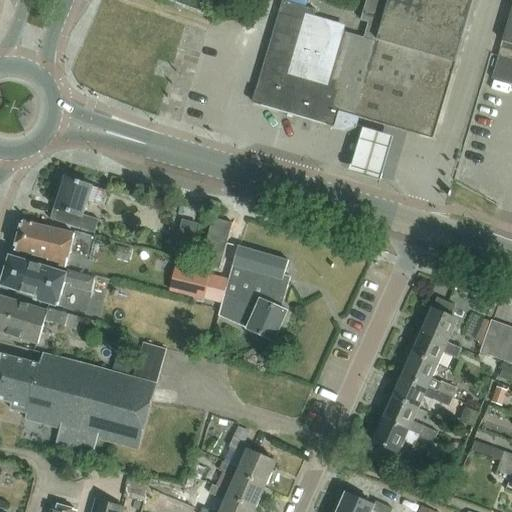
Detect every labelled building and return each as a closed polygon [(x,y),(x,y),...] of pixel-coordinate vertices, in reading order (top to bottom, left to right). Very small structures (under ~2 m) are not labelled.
[(433,137),(473,0),(366,0),(362,14),(360,21),(368,23),(363,39),(341,32),(325,86),(287,75),(303,22),(311,24),(315,10),(281,1),(271,35),(273,36),(256,96),(254,96),(252,103),(346,130),(353,126),(358,111),(425,130),(423,135),(433,137)] [(511,7),(492,77),(511,83),(511,7)] [(395,134),(364,125),(350,169),(381,179),(395,134)] [(94,235),(99,221),(83,216),(92,187),(65,179),(59,199),(57,198),(50,221),(94,235)] [(223,253),(235,257),(229,278),(176,264),(169,290),(222,305),(219,314),(249,328),(248,329),(274,341),(287,312),(281,310),(290,278),(283,276),(288,261),(238,246),(238,247),(226,244),(232,224),(213,218),(205,245),(213,247),(207,266),(219,269),(223,253)] [(199,224),(183,219),(174,252),(190,256),(199,224)] [(66,270),(74,236),(22,223),(15,253),(48,261),(47,265),(66,270)] [(69,270),(68,273),(9,256),(0,287),(35,297),(34,301),(58,308),(65,283),(72,285),(71,288),(92,294),(96,278),(69,270)] [(471,312),(491,320),(497,305),(477,297),(471,312)] [(49,308),(48,313),(0,298),(0,299),(0,332),(38,345),(46,320),(65,326),(69,314),(49,308)] [(433,309),(423,332),(449,343),(459,321),(451,317),(456,306),(438,298),(433,309)] [(480,351),(492,355),(504,324),(492,319),(480,351)] [(504,360),(511,337),(511,326),(504,324),(492,355),(504,360)] [(423,332),(413,354),(439,366),(444,353),(457,359),(462,349),(449,343),(423,332)] [(140,449),(167,348),(144,342),(134,378),(44,353),(41,365),(2,354),(0,361),(0,398),(13,402),(11,408),(28,412),(26,418),(140,449)] [(413,354),(403,376),(439,392),(443,384),(433,379),(439,366),(413,354)] [(403,376),(394,398),(419,409),(425,397),(435,401),(439,392),(403,376)] [(443,384),(439,392),(453,398),(457,389),(443,383),(443,384)] [(439,392),(435,401),(449,407),(453,398),(439,392)] [(394,398),(384,420),(420,436),(424,426),(414,422),(419,409),(394,398)] [(384,420),(374,443),(400,454),(405,442),(415,446),(416,445),(420,436),(384,420)] [(424,426),(420,436),(433,442),(438,432),(424,426)] [(420,436),(416,445),(429,451),(433,442),(420,436)] [(238,473),(266,485),(277,461),(249,449),(250,445),(234,438),(230,446),(246,453),(240,468),(238,473)] [(511,454),(505,452),(501,461),(511,465),(511,454)] [(431,483),(436,471),(410,460),(405,472),(431,483)] [(228,496),(256,508),(266,485),(238,473),(240,468),(224,461),(220,469),(236,476),(230,491),(228,496)] [(511,465),(501,461),(498,471),(511,476),(511,465)] [(145,506),(150,486),(129,480),(124,500),(145,506)] [(254,511),(256,508),(228,496),(230,491),(213,483),(210,492),(226,499),(220,511),(254,511)] [(371,511),(373,509),(381,511),(391,511),(394,507),(377,500),(375,505),(347,493),(338,511),(371,511)] [(94,511),(124,511),(125,508),(98,500),(94,511)]
